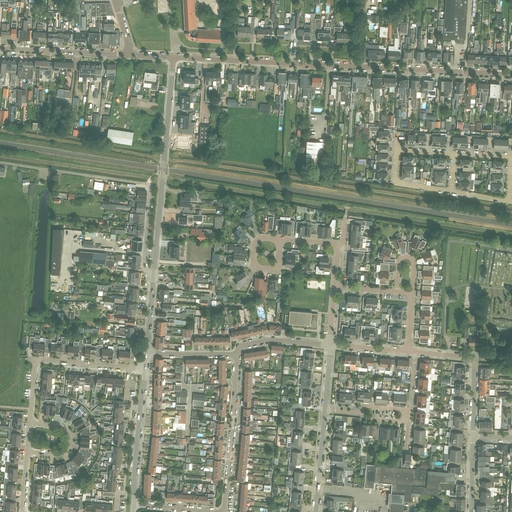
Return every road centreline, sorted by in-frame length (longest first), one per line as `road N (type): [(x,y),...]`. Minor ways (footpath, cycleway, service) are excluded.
road 1 (residential): [(511,74),(172,57)]
road 2 (residential): [(0,162),(150,184),(143,247),(155,257)]
road 3 (residential): [(155,257),(172,57)]
road 4 (residential): [(224,511),(238,354)]
road 5 (residential): [(472,438),(474,359),(415,350)]
road 6 (residential): [(132,506),(145,370)]
road 7 (residential): [(131,55),(0,50)]
